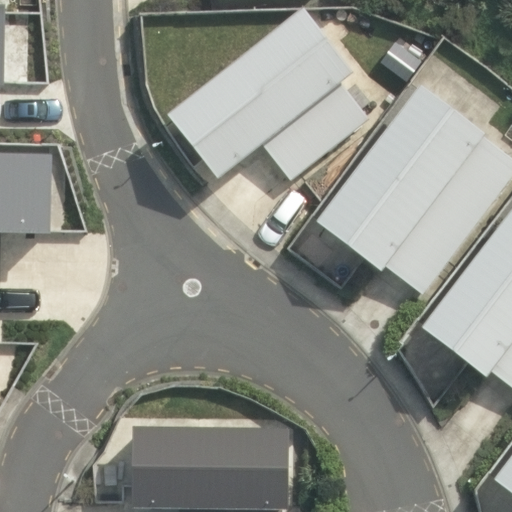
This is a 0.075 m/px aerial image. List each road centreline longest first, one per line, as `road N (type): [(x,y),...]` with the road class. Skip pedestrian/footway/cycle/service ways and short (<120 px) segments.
road 1 (residential): [(166,249),(104,132),(86,0)]
road 2 (residential): [(233,318),(304,362),(342,400),(374,447),(396,511)]
road 3 (residential): [(22,511),(48,428),(97,360),(147,320)]
road 4 (residential): [(166,249),(194,243),(223,256),(239,285),(233,318)]
